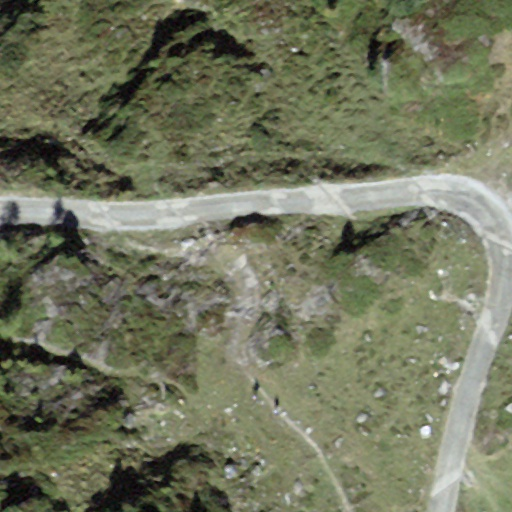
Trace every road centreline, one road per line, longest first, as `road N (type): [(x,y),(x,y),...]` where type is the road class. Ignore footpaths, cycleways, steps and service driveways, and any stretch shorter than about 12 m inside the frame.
road 1 (track): [(0,218),(444,196),(505,215),(511,260)]
road 2 (track): [(511,288),(442,511)]
